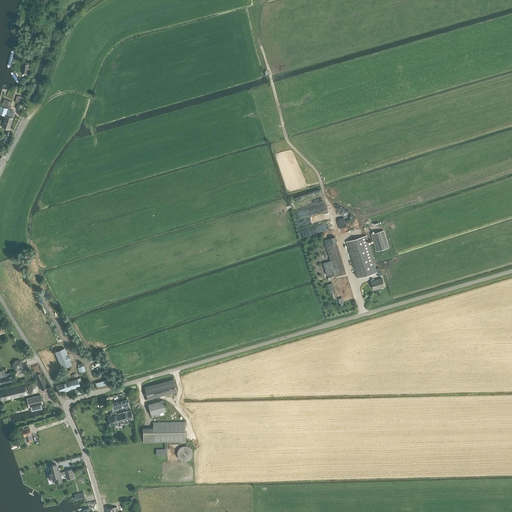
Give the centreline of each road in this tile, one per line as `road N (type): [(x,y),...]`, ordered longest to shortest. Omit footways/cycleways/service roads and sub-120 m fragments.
road 1 (tertiary): [(64,406),(511,271)]
road 2 (track): [(260,0),(259,41),(285,134),(316,171),(339,233)]
road 3 (track): [(25,260),(76,358),(86,363),(95,393)]
road 4 (unclassified): [(64,406),(0,297)]
